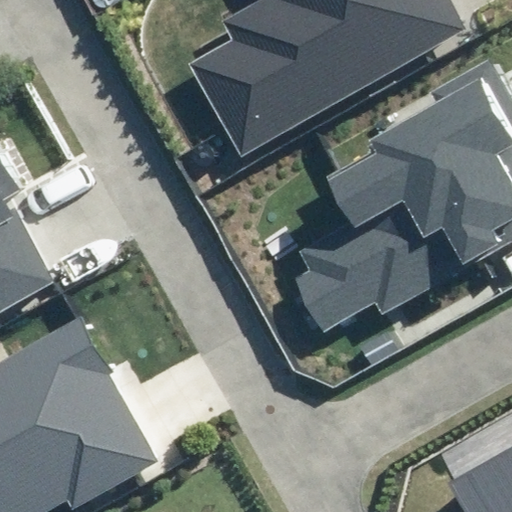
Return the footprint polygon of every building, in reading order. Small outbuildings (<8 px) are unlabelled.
[(91,0),(92,1),(94,5),(98,8),(103,10),(107,10),(112,9),(116,6),(118,2),(118,0),(91,0)] [(186,63),(239,158),(470,30),(452,0),(255,0),(221,19),(231,38),(186,63)] [(318,275),(300,285),(323,327),(373,300),(380,312),(511,240),(511,76),(493,43),(424,80),(433,97),(362,136),(371,151),(327,175),(357,229),(308,256),(318,275)] [(0,306),(55,277),(12,197),(23,191),(0,147),(0,306)] [(160,461),(81,320),(0,364),(0,511),(47,511),(65,502),(70,511),(160,461)] [(464,511),(511,511),(511,451),(450,486),(464,511)]
